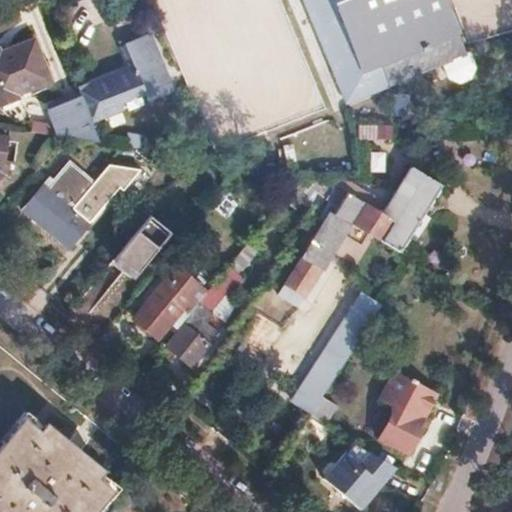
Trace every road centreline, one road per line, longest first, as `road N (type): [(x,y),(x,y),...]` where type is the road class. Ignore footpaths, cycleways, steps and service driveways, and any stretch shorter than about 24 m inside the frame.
road 1 (residential): [(252,511),(0,304)]
road 2 (unclassified): [(511,332),(448,511)]
